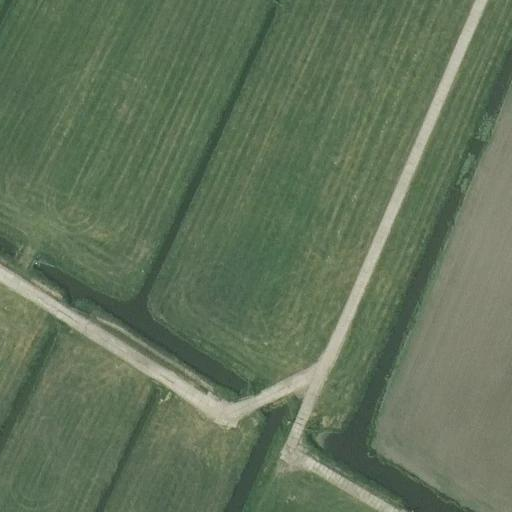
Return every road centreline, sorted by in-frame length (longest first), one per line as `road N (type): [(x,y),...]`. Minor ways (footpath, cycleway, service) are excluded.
road 1 (track): [(0,273),(223,415),(323,368),(482,0)]
road 2 (track): [(323,368),(287,456),(383,511)]
